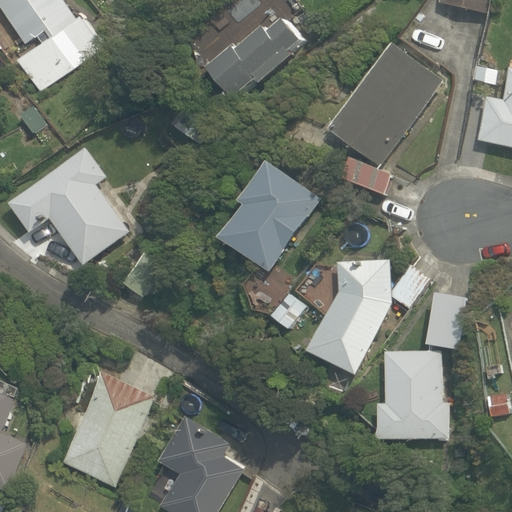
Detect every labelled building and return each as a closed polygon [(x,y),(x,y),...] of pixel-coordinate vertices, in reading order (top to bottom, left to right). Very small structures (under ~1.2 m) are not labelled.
[(79,20),(65,0),(0,0),(0,3),(27,45),(39,37),(44,45),(21,61),(43,93),(107,49),(104,45),(108,43),(103,36),(100,37),(86,16),(79,20)] [(299,3),(297,0),(281,0),(289,10),(299,3)] [(494,0),(441,0),(441,3),(492,15),(494,0)] [(286,18),(270,31),(266,27),(239,50),(236,46),(210,68),(237,99),(260,80),(264,84),(296,56),(292,51),(305,41),(286,18)] [(384,167),(448,82),(397,44),(332,130),(384,167)] [(497,85),(500,71),(479,67),(476,81),(497,85)] [(511,69),(506,100),(490,97),(481,140),(511,147),(511,69)] [(175,126),(202,144),(220,118),(193,100),(175,126)] [(49,125),(36,107),(22,116),(35,134),(49,125)] [(86,266),(134,232),(100,186),(111,178),(89,148),(12,203),(32,233),(52,219),(86,266)] [(395,174),(355,158),(346,179),(386,195),(395,174)] [(271,272),(325,200),(272,161),(241,201),(248,205),(223,237),(271,272)] [(168,266),(149,253),(126,283),(146,298),(168,266)] [(358,375),(396,304),(395,298),(395,291),(394,260),(340,263),(341,292),(311,351),(358,375)] [(414,265),(395,291),(395,298),(412,309),(433,279),(414,265)] [(291,329),(308,307),(291,293),(273,316),(291,329)] [(471,299),(438,294),(430,345),(463,351),(471,299)] [(446,405),(446,352),(387,352),(388,403),(380,403),(381,438),(452,438),(452,405),(446,405)] [(119,488),(160,398),(106,373),(66,463),(119,488)] [(0,488),(12,493),(32,443),(6,433),(19,400),(0,391),(0,488)] [(493,417),(511,413),(511,403),(510,394),(490,397),(493,417)] [(172,511),(221,511),(248,469),(226,456),(234,444),(190,417),(162,461),(183,474),(163,506),(172,511)] [(0,511),(8,511),(12,505),(0,499),(0,511)]
